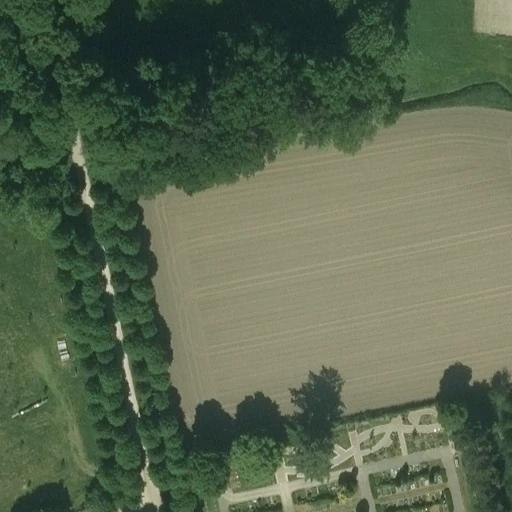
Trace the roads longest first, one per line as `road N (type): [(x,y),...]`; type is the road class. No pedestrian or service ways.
road 1 (track): [(151,511),(73,144)]
road 2 (track): [(73,144),(44,0)]
